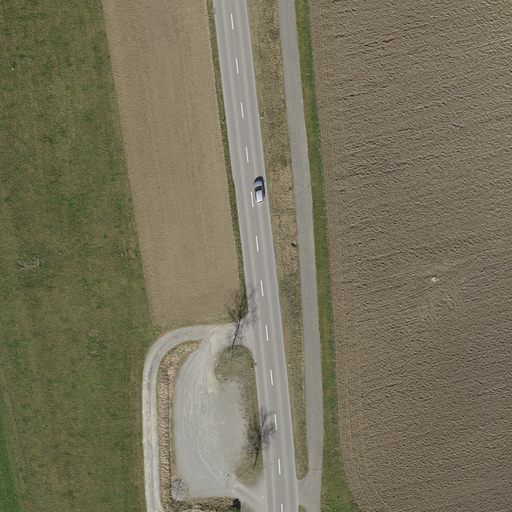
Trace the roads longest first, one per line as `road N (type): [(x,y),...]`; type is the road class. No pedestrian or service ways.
road 1 (tertiary): [(230,0),(281,511)]
road 2 (track): [(155,511),(152,366),(181,334),(235,329)]
